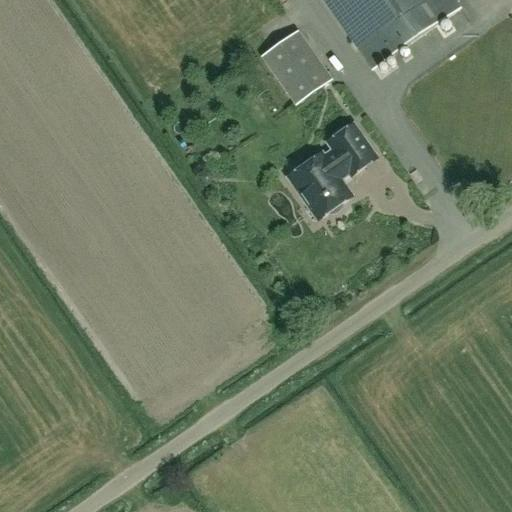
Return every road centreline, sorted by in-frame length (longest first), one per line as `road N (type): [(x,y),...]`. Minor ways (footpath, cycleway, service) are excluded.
road 1 (unclassified): [(86,511),(511,215)]
road 2 (unknown): [(469,245),(368,91)]
road 3 (unknown): [(490,0),(368,91)]
